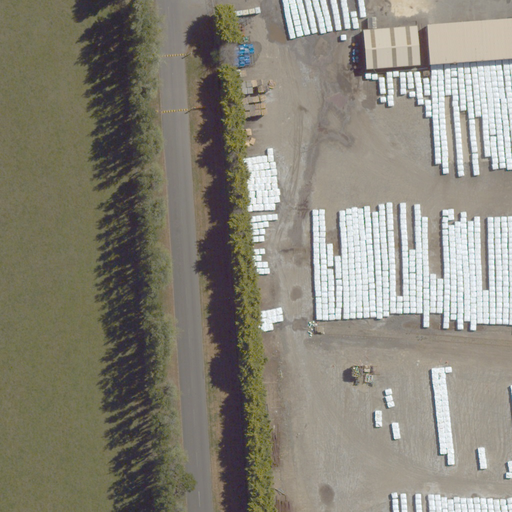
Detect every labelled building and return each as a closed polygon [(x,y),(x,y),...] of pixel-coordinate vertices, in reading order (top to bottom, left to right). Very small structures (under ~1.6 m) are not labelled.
[(511,16),(427,22),(430,65),(511,59),(511,16)] [(421,24),(363,26),(365,69),(423,66),(421,24)] [(361,43),(342,42),(342,73),(361,74),(361,43)] [(511,61),(500,62),(511,169),(511,61)] [(502,170),(494,64),(478,65),(486,171),(502,170)] [(474,170),(471,112),(452,113),(455,171),(474,170)] [(357,511),(351,359),(338,359),(344,511),(357,511)] [(308,511),(307,490),(293,491),(294,511),(308,511)] [(403,511),(402,495),(394,495),(395,511),(403,511)]
